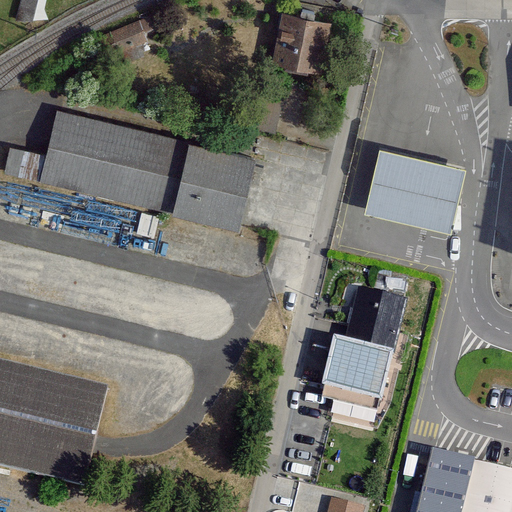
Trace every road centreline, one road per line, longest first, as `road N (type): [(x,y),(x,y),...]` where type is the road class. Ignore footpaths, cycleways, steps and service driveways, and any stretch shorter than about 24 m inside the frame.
road 1 (residential): [(379,0),(259,511)]
road 2 (residential): [(477,213),(466,126),(432,43),(426,0)]
road 3 (residential): [(477,213),(498,144),(498,0)]
road 4 (residential): [(511,334),(491,327),(476,307),(470,279),(477,213)]
